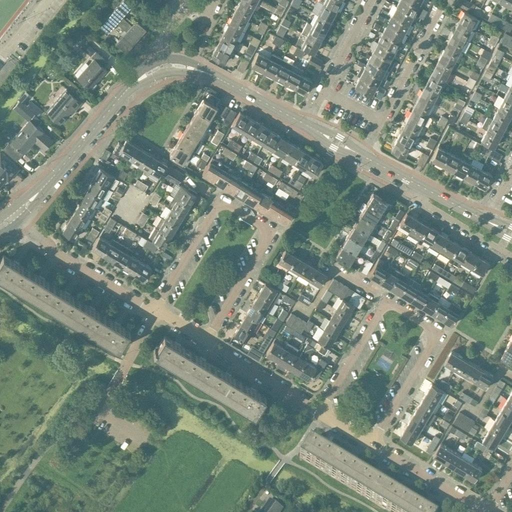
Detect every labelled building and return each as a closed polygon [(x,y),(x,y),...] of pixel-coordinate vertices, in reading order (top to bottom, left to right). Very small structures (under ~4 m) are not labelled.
[(122,16),(125,12),(131,5),(125,0),(121,0),(99,25),(107,33),(116,23),(126,31),(115,44),(125,53),(146,30),(135,21),(131,25),(127,21),(129,19),(126,17),(124,19),(122,16)] [(239,0),(239,2),(252,9),(255,4),(257,5),(258,4),(280,15),(283,11),(272,5),(261,0),(239,0)] [(274,2),(272,5),(283,11),(288,1),(286,0),(279,0),(279,1),(274,2)] [(317,0),(322,3),(335,10),(340,0),(317,0)] [(398,0),(396,6),(413,15),(418,6),(405,0),(398,0)] [(464,0),(456,0),(455,3),(466,9),(469,2),(464,0)] [(239,2),(233,13),(246,20),(252,9),(239,2)] [(322,3),(316,14),(330,21),(335,10),(322,3)] [(391,15),(408,24),(413,15),(396,6),(391,15)] [(463,11),(458,22),(471,28),(477,18),(463,11)] [(233,13),(228,23),(241,30),(246,20),(233,13)] [(491,13),(487,20),(498,25),(501,19),(491,13)] [(316,14),(311,25),(324,31),(330,21),(316,14)] [(387,23),(404,33),(408,24),(391,15),(389,19),(384,17),(383,21),(387,23)] [(284,17),(281,23),(288,26),(290,21),(284,17)] [(501,19),(498,25),(507,30),(510,25),(507,23),(507,24),(504,23),(506,21),(501,19)] [(261,21),(258,26),(265,29),(267,24),(261,21)] [(306,22),(301,32),(301,33),(319,42),(324,31),(311,25),(306,22)] [(458,22),(452,32),(465,39),(471,28),(458,22)] [(228,23),(222,34),(235,41),(241,30),(228,23)] [(382,32),(399,42),(404,33),(387,23),(382,32)] [(494,27),(491,34),(498,37),(501,31),(494,27)] [(382,32),(377,42),(395,51),(399,42),(382,32)] [(452,32),(447,43),(460,50),(465,39),(452,32)] [(505,32),(500,42),(511,48),(511,46),(511,40),(510,39),(511,36),(505,32)] [(301,33),(295,43),(313,53),(319,42),(301,33)] [(222,34),(217,45),(230,52),(235,41),(222,34)] [(487,42),(494,46),(496,42),(489,38),(487,42)] [(373,50),(390,59),(395,51),(377,42),(373,50)] [(447,43),(441,53),(454,60),(460,50),(447,43)] [(217,45),(211,55),(224,62),(230,52),(217,45)] [(497,48),(494,53),(501,56),(503,52),(497,48)] [(368,59),(385,68),(390,59),(373,50),(368,59)] [(93,58),(76,77),(89,88),(106,69),(103,66),(107,61),(95,51),(91,56),(93,58)] [(258,51),(251,65),(255,67),(254,69),(260,72),(261,70),(268,57),(258,51)] [(261,70),(260,72),(261,73),(262,71),(266,73),(265,74),(271,78),(281,59),(270,53),(268,57),(261,70)] [(441,53),(435,64),(449,71),(454,60),(441,53)] [(318,67),(322,61),(311,55),(307,61),(318,67)] [(242,58),(236,68),(236,69),(242,72),(248,61),(242,58)] [(281,59),(271,78),(272,78),(273,76),(276,78),(275,80),(282,84),(283,82),(290,68),(292,64),(281,59)] [(363,68),(381,77),(385,68),(368,59),(365,64),(364,67),(363,68)] [(475,64),(482,68),(485,63),(478,59),(475,64)] [(435,64),(430,75),(443,82),(449,71),(435,64)] [(359,76),(359,77),(376,86),(381,77),(363,68),(363,69),(360,67),(356,75),(359,76)] [(283,82),(282,84),(283,82),(287,84),(286,86),(293,89),(293,88),(301,74),(290,68),(283,82)] [(472,70),(467,81),(473,85),(479,73),(472,70)] [(293,88),(293,89),(294,87),(297,89),(296,91),(304,95),(305,93),(312,79),(301,74),(293,88)] [(430,75),(424,86),(438,93),(443,82),(430,75)] [(354,86),(371,95),(376,86),(359,77),(354,86)] [(424,86),(418,97),(432,104),(438,93),(424,86)] [(511,88),(508,87),(502,97),(511,102),(511,88)] [(65,88),(45,110),(53,117),(59,122),(71,109),(74,111),(81,103),(65,88)] [(31,95),(25,91),(18,99),(24,104),(31,95)] [(216,106),(220,99),(217,97),(216,96),(209,92),(205,99),(216,106)] [(418,97),(413,107),(428,116),(429,115),(426,114),(432,104),(418,97)] [(458,97),(456,102),(462,106),(465,101),(458,97)] [(511,102),(502,97),(497,108),(510,115),(511,111),(511,102)] [(203,98),(196,109),(209,117),(208,118),(212,120),(213,119),(213,120),(214,118),(210,115),(216,106),(203,98)] [(26,105),(38,115),(42,110),(30,100),(26,105)] [(13,108),(28,121),(34,114),(19,101),(13,108)] [(219,115),(224,118),(230,108),(226,105),(219,115)] [(413,107),(407,118),(421,125),(423,126),(428,116),(413,107)] [(230,108),(224,118),(230,122),(236,112),(230,108)] [(497,108),(491,118),(505,125),(510,115),(497,108)] [(206,131),(207,131),(208,129),(203,126),(208,118),(213,121),(213,120),(213,119),(212,120),(208,118),(209,117),(196,109),(189,120),(202,128),(202,129),(206,131)] [(239,112),(231,125),(241,131),(249,118),(239,112)] [(463,112),(461,116),(468,120),(470,115),(463,112)] [(447,119),(446,122),(452,125),(457,116),(451,113),(447,119)] [(481,127),(486,129),(499,136),(505,125),(491,118),(487,116),(481,127)] [(230,122),(224,118),(221,124),(226,127),(230,122)] [(249,118),(241,131),(251,137),(259,124),(249,118)] [(407,118),(402,128),(415,135),(421,125),(407,118)] [(44,150),(52,141),(42,132),(42,131),(30,120),(10,141),(18,148),(23,152),(34,141),(44,150)] [(199,142),(200,142),(207,131),(206,131),(202,129),(202,128),(189,120),(182,131),(195,139),(195,140),(199,143),(199,142)] [(259,124),(251,137),(262,144),(270,130),(259,124)] [(402,128),(396,139),(410,146),(415,135),(402,128)] [(217,129),(214,135),(219,139),(222,134),(220,133),(221,131),(217,129)] [(486,129),(480,140),(493,147),(499,136),(486,129)] [(270,130),(262,144),(272,150),(280,137),(270,130)] [(193,153),(200,142),(199,142),(199,143),(195,140),(195,139),(182,131),(176,142),(189,151),(188,151),(192,154),(193,153)] [(216,144),(219,139),(214,135),(211,140),(216,144)] [(221,142),(231,148),(235,142),(225,135),(221,142)] [(280,137),(272,150),(282,156),(290,143),(280,137)] [(430,137),(427,142),(434,145),(436,140),(430,137)] [(127,161),(129,158),(137,146),(125,139),(123,144),(119,142),(112,152),(127,161)] [(391,150),(404,157),(410,146),(396,139),(391,150)] [(186,165),(193,153),(192,154),(188,151),(189,151),(176,142),(169,154),(181,162),(186,165)] [(235,142),(231,148),(237,151),(241,145),(235,142)] [(290,143),(282,156),(293,162),(301,149),(290,143)] [(221,153),(227,156),(228,153),(230,150),(220,144),(216,149),(222,152),(221,153)] [(137,146),(129,158),(139,165),(147,152),(137,146)] [(438,146),(431,159),(435,162),(434,163),(441,167),(442,165),(449,152),(438,146)] [(301,149),(293,162),(303,169),(303,168),(311,155),(301,149)] [(227,156),(232,160),(236,154),(230,150),(228,153),(227,156)] [(250,151),(247,157),(252,160),(256,154),(250,151)] [(0,184),(10,173),(12,175),(18,168),(0,152),(0,184)] [(147,152),(139,165),(138,167),(142,169),(144,171),(143,173),(146,175),(149,171),(151,168),(157,159),(147,152)] [(203,152),(200,157),(206,161),(209,156),(203,152)] [(422,152),(419,157),(425,162),(428,155),(422,152)] [(442,165),(446,167),(445,169),(452,173),(452,171),(453,168),(459,157),(449,152),(442,165)] [(493,159),(498,161),(502,155),(496,152),(493,159)] [(256,154),(252,160),(258,164),(261,157),(256,154)] [(303,168),(303,169),(314,175),(322,162),(311,155),(303,168)] [(196,163),(202,167),(206,161),(200,157),(196,163)] [(210,160),(201,174),(212,180),(219,168),(222,163),(212,157),(210,160)] [(419,157),(416,163),(422,166),(425,162),(419,157)] [(452,171),(453,171),(456,173),(455,175),(462,178),(463,176),(470,163),(459,157),(453,168),(452,171)] [(167,165),(157,159),(151,168),(149,171),(160,177),(167,165)] [(242,165),(247,168),(251,163),(245,159),(242,165)] [(107,169),(113,173),(119,176),(122,170),(111,163),(107,169)] [(219,168),(212,180),(222,186),(230,173),(232,169),(222,163),(219,168)] [(251,163),(247,168),(253,172),(257,166),(251,163)] [(271,163),(267,170),(272,173),(276,166),(271,163)] [(463,176),(462,178),(463,176),(467,178),(466,180),(473,184),(481,168),(470,163),(463,176)] [(276,166),(272,173),(278,176),(282,170),(276,166)] [(170,167),(164,176),(177,184),(183,174),(170,167)] [(100,168),(93,179),(109,188),(115,177),(100,168)] [(481,168),(473,184),(474,182),(477,184),(476,186),(484,189),(492,174),(481,168)] [(253,172),(248,169),(244,175),(250,178),(253,172)] [(122,170),(119,176),(123,179),(127,173),(122,170)] [(262,178),(267,181),(271,175),(266,172),(262,178)] [(230,173),(222,186),(232,193),(241,179),(230,173)] [(271,175),(267,181),(273,184),(277,178),(271,175)] [(291,176),(288,182),(293,185),(297,179),(291,176)] [(93,179),(87,189),(102,198),(109,188),(93,179)] [(137,179),(133,185),(139,188),(142,182),(137,179)] [(241,179),(232,193),(243,199),(251,185),(241,179)] [(297,179),(293,185),(299,189),(302,183),(297,179)] [(142,182),(139,188),(144,191),(147,185),(142,182)] [(282,190),(288,193),(291,187),(286,184),(282,190)] [(180,185),(173,196),(188,206),(195,195),(195,194),(196,192),(188,188),(187,190),(180,185)] [(251,185),(243,199),(253,205),(261,192),(251,185)] [(117,186),(114,191),(120,195),(124,190),(117,186)] [(291,187),(288,193),(293,197),(297,191),(291,187)] [(87,189),(81,200),(93,207),(99,197),(102,199),(102,198),(87,189)] [(111,196),(117,200),(120,195),(114,191),(111,196)] [(155,191),(151,197),(158,200),(161,195),(155,191)] [(261,192),(253,205),(263,211),(271,198),(261,192)] [(372,192),(366,203),(379,211),(386,200),(372,192)] [(170,207),(170,208),(182,215),(188,206),(173,196),(167,205),(170,207)] [(151,197),(148,201),(155,205),(158,200),(151,197)] [(271,198),(263,211),(273,217),(281,204),(271,198)] [(81,200),(75,210),(87,217),(93,207),(81,200)] [(366,203),(359,213),(373,222),(379,211),(366,203)] [(281,204),(273,217),(284,224),(293,211),(281,204)] [(105,207),(102,212),(108,215),(111,210),(105,207)] [(170,208),(164,219),(176,226),(182,215),(170,208)] [(393,219),(393,220),(397,222),(403,211),(399,209),(395,217),(392,215),(391,218),(393,219)] [(75,210),(68,220),(81,227),(87,217),(75,210)] [(102,225),(105,220),(108,215),(102,212),(99,217),(96,222),(102,225)] [(142,212),(139,217),(145,221),(148,216),(142,212)] [(359,213),(353,224),(367,232),(373,222),(359,213)] [(406,213),(399,224),(409,231),(417,219),(406,213)] [(139,217),(136,222),(142,226),(145,221),(139,217)] [(158,228),(157,229),(170,236),(176,226),(164,219),(161,217),(155,226),(158,228)] [(110,218),(106,224),(112,227),(115,221),(110,218)] [(409,231),(420,237),(427,225),(417,219),(409,231)] [(74,238),(81,227),(68,220),(62,230),(74,238)] [(392,229),(397,222),(393,220),(389,227),(392,229)] [(353,224),(347,234),(361,242),(367,232),(353,224)] [(420,237),(418,240),(417,242),(420,244),(423,239),(430,243),(428,246),(429,247),(437,232),(427,225),(420,237)] [(92,227),(89,232),(95,236),(98,231),(92,227)] [(122,233),(127,236),(131,230),(126,227),(122,233)] [(157,229),(151,239),(163,246),(170,236),(157,229)] [(387,230),(381,240),(384,242),(391,232),(387,229),(387,230)] [(131,230),(127,236),(132,239),(136,233),(131,230)] [(86,237),(92,241),(95,236),(89,232),(86,237)] [(437,232),(429,247),(438,252),(447,238),(437,232)] [(347,234),(341,244),(354,253),(361,242),(347,234)] [(371,248),(370,248),(378,253),(384,242),(381,240),(373,235),(371,235),(367,241),(376,247),(374,250),(371,248)] [(99,236),(92,248),(102,254),(109,242),(99,236)] [(109,242),(102,254),(112,261),(120,248),(122,245),(112,238),(109,242)] [(447,238),(438,252),(448,259),(447,260),(448,261),(458,244),(447,238)] [(143,246),(148,249),(151,242),(146,239),(143,246)] [(151,242),(148,249),(153,252),(157,246),(151,242)] [(341,244),(334,256),(347,265),(354,253),(341,244)] [(458,244),(448,261),(458,267),(461,262),(468,250),(458,244)] [(112,261),(122,267),(130,254),(120,248),(112,261)] [(371,255),(368,260),(372,262),(378,253),(370,248),(368,253),(371,255)] [(278,261),(288,268),(296,256),(285,249),(278,261)] [(468,250),(461,262),(471,268),(479,257),(468,250)] [(122,267),(133,273),(140,261),(130,254),(122,267)] [(18,288),(28,270),(19,264),(3,255),(0,259),(0,277),(5,281),(18,288)] [(296,256),(288,268),(299,274),(306,262),(296,256)] [(479,257),(471,268),(481,275),(488,263),(479,257)] [(379,258),(368,275),(379,281),(386,270),(381,266),(384,261),(379,258)] [(359,270),(365,274),(372,263),(372,262),(368,260),(366,259),(359,270)] [(140,261),(133,273),(143,279),(151,267),(140,261)] [(306,262),(299,274),(309,280),(316,268),(306,262)] [(316,268),(309,280),(319,286),(326,274),(316,268)] [(44,304),(54,286),(28,270),(18,288),(44,304)] [(386,270),(379,281),(389,288),(396,276),(386,270)] [(453,275),(450,279),(456,283),(459,278),(453,275)] [(389,288),(399,294),(409,277),(406,282),(396,276),(389,288)] [(409,277),(399,294),(409,300),(420,283),(409,277)] [(326,289),(332,292),(338,282),(333,278),(326,289)] [(277,286),(281,288),(285,291),(288,286),(279,281),(277,286)] [(265,282),(258,293),(270,300),(277,290),(265,282)] [(338,282),(332,292),(337,295),(343,285),(338,282)] [(420,283),(409,300),(419,306),(427,294),(417,288),(420,283)] [(343,285),(337,295),(341,298),(342,299),(348,288),(343,285)] [(68,319),(79,301),(66,293),(54,286),(44,304),(68,319)] [(341,298),(335,308),(346,316),(353,305),(347,301),(354,291),(348,288),(342,299),(341,298)] [(326,289),(320,299),(325,302),(326,302),(332,292),(326,289)] [(427,294),(419,306),(430,312),(437,301),(439,298),(428,292),(427,294)] [(252,303),(268,313),(269,313),(268,312),(274,302),(270,300),(258,293),(252,303)] [(305,297),(302,301),(308,305),(311,300),(305,297)] [(94,334),(104,316),(91,308),(79,301),(68,319),(80,326),(94,334)] [(437,301),(430,312),(440,319),(447,307),(437,301)] [(447,307),(440,319),(451,325),(461,308),(450,302),(447,307)] [(252,303),(246,313),(258,321),(262,314),(266,317),(268,313),(252,303)] [(335,308),(329,319),(340,326),(346,316),(335,308)] [(246,313),(240,324),(252,331),(258,321),(246,313)] [(291,313),(284,324),(286,325),(290,327),(297,317),(291,313)] [(122,344),(129,331),(116,323),(104,316),(94,334),(119,349),(120,347),(121,348),(123,345),(122,344)] [(290,327),(295,330),(301,320),(297,317),(290,327)] [(329,319),(322,329),(334,336),(340,326),(329,319)] [(301,320),(295,330),(300,333),(303,328),(305,324),(306,322),(301,320)] [(276,331),(279,326),(273,322),(270,327),(276,331)] [(245,341),(252,331),(240,324),(233,334),(245,341)] [(322,329),(316,339),(328,346),(334,336),(322,329)] [(179,370),(190,351),(164,335),(156,349),(154,348),(152,351),(154,352),(153,354),(179,370)] [(304,342),(309,345),(311,346),(310,349),(311,350),(315,343),(307,337),(304,342)] [(273,341),(265,354),(277,360),(284,348),(273,341)] [(315,343),(311,350),(313,347),(318,350),(318,351),(324,355),(327,350),(315,343)] [(511,347),(507,345),(501,355),(511,362),(511,347)] [(284,348),(277,360),(287,367),(295,354),(284,348)] [(451,350),(444,363),(455,369),(463,357),(451,350)] [(204,385),(215,367),(190,351),(179,370),(204,385)] [(295,354),(287,367),(297,373),(305,360),(295,354)] [(463,357),(455,369),(466,376),(473,363),(463,357)] [(305,360),(297,373),(308,379),(311,374),(316,377),(326,362),(320,358),(315,366),(305,360)] [(473,363),(466,376),(476,382),(483,370),(473,363)] [(230,401),(241,382),(232,377),(215,367),(204,385),(217,393),(230,401)] [(483,370),(476,382),(486,388),(493,376),(483,370)] [(442,379),(439,384),(444,387),(447,382),(442,379)] [(500,379),(493,390),(498,393),(505,382),(500,379)] [(254,415),(265,397),(257,392),(249,387),(241,382),(230,401),(254,415)] [(432,383),(425,394),(437,402),(444,391),(432,383)] [(493,390),(490,395),(495,399),(498,393),(493,390)] [(462,392),(459,396),(465,400),(468,395),(462,392)] [(425,394),(419,405),(435,415),(436,414),(431,411),(437,402),(425,394)] [(453,404),(458,407),(462,402),(457,399),(453,404)] [(511,401),(507,399),(501,409),(511,415),(511,401)] [(419,405),(412,415),(424,423),(425,422),(430,425),(435,415),(419,405)] [(484,405),(481,411),(486,414),(489,409),(484,405)] [(450,409),(444,420),(449,423),(452,417),(455,412),(450,409)] [(511,415),(501,409),(495,419),(507,427),(511,418),(511,415)] [(481,411),(478,416),(483,419),(486,414),(481,411)] [(453,422),(468,432),(472,426),(475,421),(459,412),(453,422)] [(412,415),(406,426),(418,433),(424,423),(412,415)] [(495,419),(489,429),(501,437),(507,427),(495,419)] [(472,426),(468,432),(473,435),(479,426),(474,423),(475,421),(472,426)] [(261,427),(260,427),(255,424),(250,433),(255,436),(261,427)] [(449,430),(460,437),(463,432),(452,425),(449,430)] [(406,426),(400,435),(412,443),(418,433),(406,426)] [(489,429),(482,440),(495,448),(501,437),(489,429)] [(435,435),(431,441),(436,444),(440,438),(435,435)] [(324,473),(335,455),(310,440),(299,458),(312,466),(324,473)] [(474,445),(480,449),(483,444),(477,440),(474,445)] [(440,443),(433,455),(444,462),(452,450),(440,443)] [(484,452),(485,452),(490,455),(493,450),(488,447),(483,444),(480,449),(484,452)] [(452,450),(444,462),(455,468),(462,456),(452,450)] [(350,489),(361,471),(348,463),(335,455),(324,473),(337,481),(350,489)] [(462,456),(455,468),(465,474),(472,462),(462,456)] [(472,462),(465,474),(475,480),(482,468),(472,462)] [(375,504),(386,486),(370,476),(361,471),(350,489),(375,504)] [(388,511),(404,511),(411,501),(398,494),(386,486),(375,504),(388,511)] [(260,511),(279,511),(282,509),(269,500),(266,504),(262,510),(260,511)] [(428,511),(411,501),(404,511),(428,511)]
